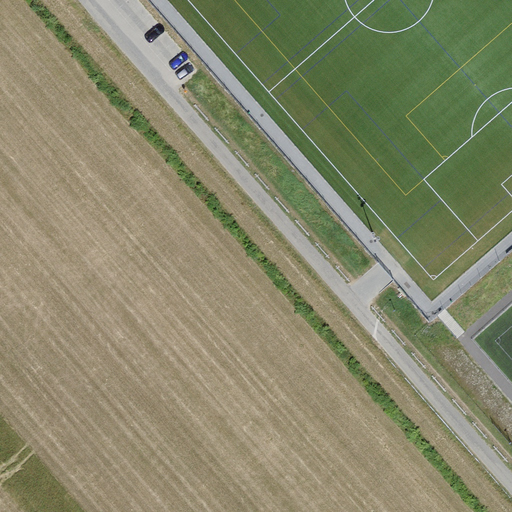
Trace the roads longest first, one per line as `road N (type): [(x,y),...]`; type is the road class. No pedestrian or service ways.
road 1 (track): [(175,98),(511,484)]
road 2 (unclassified): [(90,0),(175,98)]
